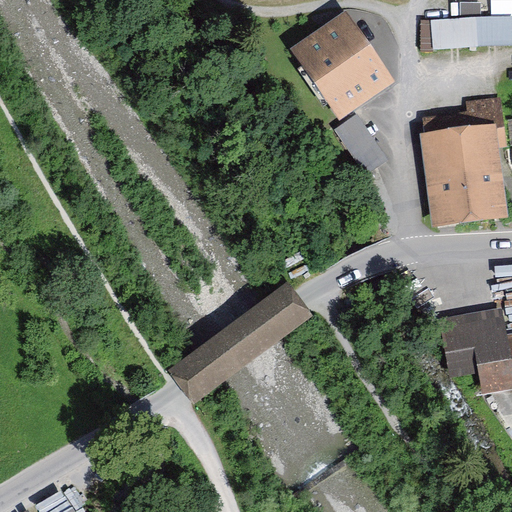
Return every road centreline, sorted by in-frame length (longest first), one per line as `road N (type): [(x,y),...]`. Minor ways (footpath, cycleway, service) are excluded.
road 1 (unclassified): [(164,398),(293,303),(354,269),(423,250),(511,244)]
road 2 (track): [(459,511),(306,295)]
road 3 (unclassified): [(164,398),(0,497)]
road 4 (track): [(164,398),(227,511)]
road 5 (track): [(344,0),(251,11),(222,0)]
